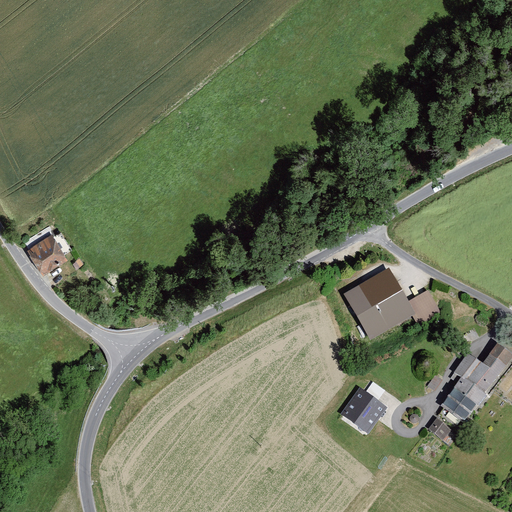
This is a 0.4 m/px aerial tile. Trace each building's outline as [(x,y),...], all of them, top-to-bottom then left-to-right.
[(49,234),(25,248),(41,277),(67,262),(62,255),(71,251),(59,231),(51,237),(49,234)] [(407,304),(386,270),(342,296),(370,343),(414,317),(420,329),(442,317),(429,291),(407,304)] [(480,366),(466,356),(453,375),(459,380),(439,407),(464,424),(511,359),(511,357),(494,346),(480,366)] [(387,409),(359,389),(339,416),(368,435),(387,409)] [(451,431),(436,420),(427,430),(442,442),(451,431)]
